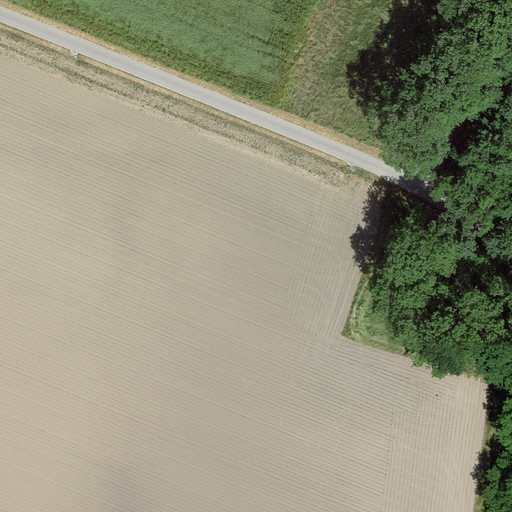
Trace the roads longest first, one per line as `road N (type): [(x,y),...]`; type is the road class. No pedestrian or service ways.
road 1 (residential): [(0,11),(406,174),(511,246)]
road 2 (track): [(406,174),(511,51)]
